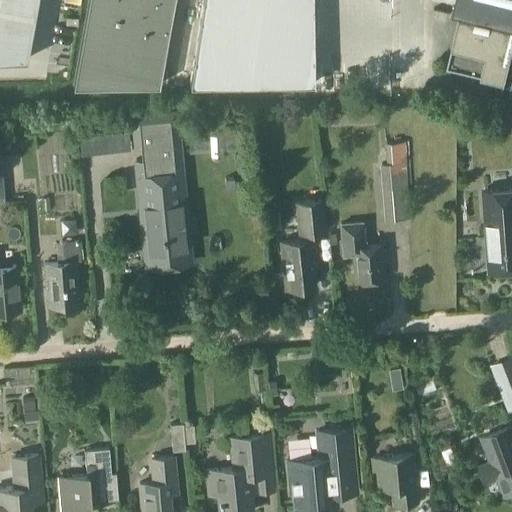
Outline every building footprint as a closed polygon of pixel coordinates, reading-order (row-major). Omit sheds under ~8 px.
[(0,0),(0,6),(35,13),(37,0),(0,0)] [(89,0),(74,85),(159,84),(174,0),(89,0)] [(202,0),(189,83),(314,82),(312,0),(202,0)] [(511,0),(455,0),(452,17),(453,18),(454,12),(461,14),(448,66),(506,80),(511,55),(511,0)] [(0,59),(27,58),(35,13),(0,6),(0,59)] [(147,266),(191,262),(188,230),(194,230),(193,220),(187,220),(182,170),(176,109),(132,114),(136,148),(144,147),(145,159),(137,160),(147,266)] [(482,116),(460,117),(461,127),(483,125),(482,116)] [(190,154),(208,152),(208,153),(209,154),(209,155),(210,157),(211,157),(211,158),(213,160),(216,160),(218,161),(220,160),(222,160),(223,159),(224,158),(224,157),(225,156),(226,155),(226,154),(226,153),(226,152),(226,151),(244,149),(243,137),(222,139),(221,127),(209,128),(210,140),(189,142),(190,154)] [(387,144),(388,164),(382,164),(386,221),(410,219),(405,143),(387,144)] [(511,187),(485,190),(491,269),(511,267),(511,187)] [(302,233),(302,238),(282,241),(287,288),(315,285),(313,261),(317,260),(314,231),(326,230),(322,199),(298,201),(301,233),(302,233)] [(273,210),(259,210),(260,228),(274,227),(273,210)] [(356,280),(385,278),(382,244),(365,245),(363,222),(341,224),(344,255),(354,254),(356,280)] [(44,263),(48,307),(80,304),(77,260),(80,260),(78,240),(62,241),(64,261),(44,263)] [(0,309),(20,308),(16,264),(0,265),(0,309)] [(266,346),(267,373),(289,372),(288,357),(308,356),(308,344),(266,346)] [(457,344),(406,355),(411,379),(462,368),(457,344)] [(511,355),(490,364),(508,411),(511,409),(511,355)] [(4,383),(14,382),(16,407),(38,406),(36,380),(53,378),(52,362),(2,366),(4,383)] [(400,366),(390,368),(391,378),(402,376),(400,366)] [(186,449),(184,422),(171,424),(173,450),(186,449)] [(511,425),(483,436),(492,461),(481,465),(487,480),(498,476),(505,494),(511,491),(511,425)] [(297,508),(337,504),(336,493),(357,491),(353,456),(348,457),(345,428),(318,430),(320,456),(288,459),(291,490),(295,490),(297,508)] [(235,467),(208,470),(210,494),(220,493),(221,511),(246,511),(253,511),(252,500),(251,490),(258,489),(258,491),(271,490),(273,489),(273,488),(272,471),(268,434),(232,437),(235,467)] [(91,511),(90,497),(98,497),(99,500),(119,498),(117,472),(112,473),(110,447),(86,449),(87,474),(59,476),(61,499),(65,499),(66,511),(91,511)] [(13,455),(14,472),(15,486),(0,487),(0,511),(31,511),(31,496),(43,495),(39,453),(13,455)] [(395,504),(418,502),(413,453),(373,457),(375,470),(378,470),(380,489),(393,487),(395,504)] [(171,511),(170,493),(178,492),(175,456),(152,458),(154,481),(140,483),(142,511),(171,511)]
